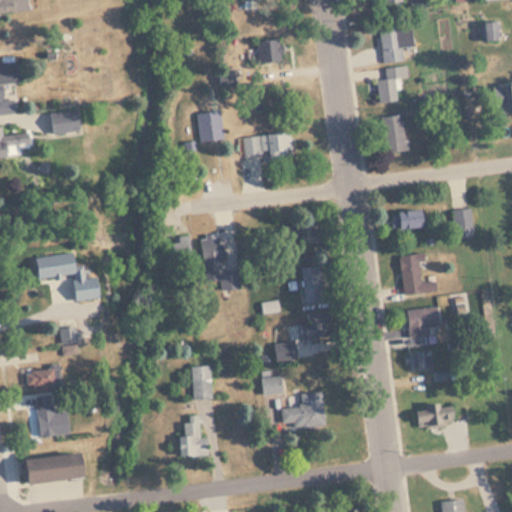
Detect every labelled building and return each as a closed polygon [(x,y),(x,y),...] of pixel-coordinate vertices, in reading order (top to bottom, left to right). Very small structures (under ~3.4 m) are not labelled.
[(0,0),(0,13),(25,12),(24,0),(0,0)] [(374,23),(407,18),(410,39),(398,41),(400,54),(380,58),(374,23)] [(498,21),(478,22),(479,40),(499,39),(498,21)] [(254,41),(256,61),(281,59),(279,38),(254,41)] [(376,102),(398,100),(396,79),(407,78),(406,65),(382,67),(383,78),(374,79),(376,102)] [(0,113),(13,112),(11,98),(0,98),(0,80),(17,79),(17,73),(0,75),(0,113)] [(490,110),(511,109),(511,84),(489,85),(490,110)] [(48,133),(76,131),(74,109),(47,111),(48,133)] [(220,138),(218,110),(193,113),(196,140),(220,138)] [(404,150),(400,114),(378,116),(382,152),(404,150)] [(288,131),(240,136),(242,154),(290,149),(288,131)] [(26,132),(0,133),(0,155),(27,154),(26,132)] [(469,208),(452,210),(454,238),(471,237),(469,208)] [(388,212),(389,229),(419,228),(419,211),(388,212)] [(320,245),(318,222),(294,225),(296,247),(320,245)] [(203,284),(233,280),(232,271),(218,273),(217,259),(222,258),(219,234),(197,237),(203,284)] [(187,253),(186,237),(172,238),(173,254),(187,253)] [(30,259),(34,280),(72,273),(68,252),(30,259)] [(396,257),(400,295),(434,291),(433,281),(421,282),(417,254),(396,257)] [(320,302),(317,263),(298,264),(301,303),(320,302)] [(95,298),(93,278),(69,280),(71,301),(95,298)] [(259,301),(277,299),(278,312),(260,313),(259,301)] [(425,325),(436,325),(435,307),(404,308),(405,337),(426,336),(425,325)] [(326,335),(324,317),(298,321),(301,338),(326,335)] [(58,343),(74,342),(73,327),(57,328),(58,343)] [(273,341),(292,339),(295,357),(275,360),(273,341)] [(74,354),(74,345),(60,345),(61,354),(74,354)] [(430,351),(407,351),(407,370),(430,370),(430,351)] [(191,399),(210,397),(207,365),(188,367),(191,399)] [(23,369),(24,386),(58,383),(57,367),(23,369)] [(260,376),(280,374),(282,392),(263,395),(260,376)] [(64,410),(52,411),(50,396),(32,397),(36,436),(66,433),(64,410)] [(414,429),(450,424),(447,402),(420,405),(422,412),(412,414),(414,429)] [(285,405),(287,428),(321,425),(318,403),(285,405)] [(197,436),(195,415),(181,416),(182,435),(174,436),(176,457),(206,454),(204,435),(197,436)] [(16,462),(73,455),(78,481),(20,490),(16,462)] [(461,511),(460,498),(438,500),(439,511),(461,511)]
